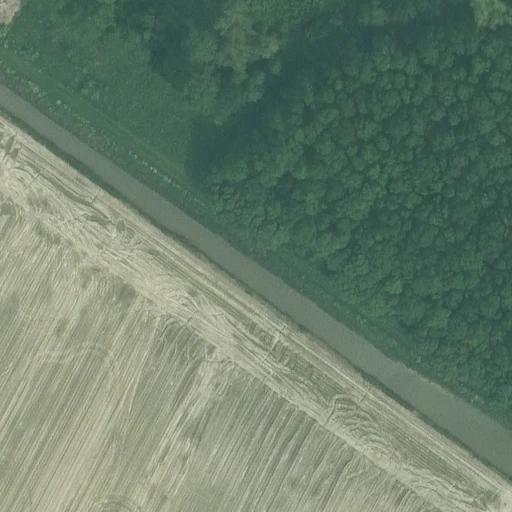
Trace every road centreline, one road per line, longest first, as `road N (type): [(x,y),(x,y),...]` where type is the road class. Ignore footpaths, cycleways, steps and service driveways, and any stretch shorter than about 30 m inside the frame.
road 1 (track): [(511,2),(374,29),(305,52),(185,189)]
road 2 (track): [(185,189),(511,404)]
road 3 (track): [(0,60),(185,189)]
